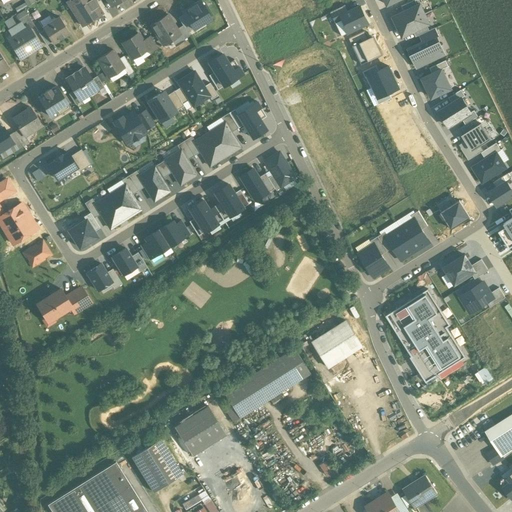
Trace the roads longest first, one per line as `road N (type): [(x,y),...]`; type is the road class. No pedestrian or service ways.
road 1 (residential): [(238,28),(15,168),(75,264),(287,131)]
road 2 (residential): [(368,0),(483,214),(475,228)]
road 3 (track): [(0,271),(30,375),(42,511)]
road 4 (residential): [(0,99),(158,0)]
road 5 (residential): [(364,295),(287,131)]
road 6 (residential): [(424,445),(429,429),(364,295)]
road 7 (unknown): [(331,498),(274,420),(301,388)]
road 8 (residential): [(310,511),(424,445)]
road 9 (residential): [(475,228),(364,295)]
